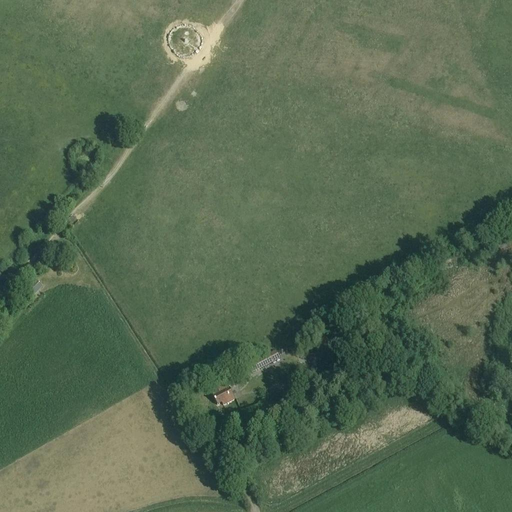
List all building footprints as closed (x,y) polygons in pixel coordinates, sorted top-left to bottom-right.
[(37,282),(29,291),(34,295),(42,287),(37,282)] [(338,344),(345,358),(364,348),(356,335),(338,344)] [(315,346),(318,352),(329,346),(326,340),(315,346)] [(275,362),(271,354),(258,361),(262,369),(275,362)] [(236,401),(226,383),(210,391),(218,407),(223,405),(224,407),(236,401)]
